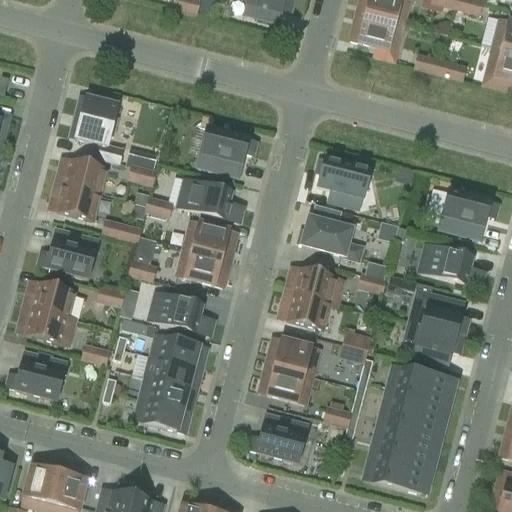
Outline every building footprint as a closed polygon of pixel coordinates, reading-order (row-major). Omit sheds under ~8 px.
[(174,0),(172,11),(196,17),(199,5),(200,0),(174,0)] [(292,0),(235,0),(235,2),(247,5),(244,17),(278,26),(281,14),(289,15),(292,0)] [(403,0),(369,0),(364,19),(402,29),(409,1),(403,0)] [(457,0),(431,0),(430,6),(454,12),(457,0)] [(466,2),(458,0),(457,0),(454,12),(478,18),(481,6),(466,2)] [(511,0),(498,0),(511,3),(511,7),(511,13),(511,0)] [(395,56),(402,29),(364,19),(361,32),(353,30),(349,44),(395,56)] [(493,51),(511,55),(511,27),(500,24),(493,51)] [(446,41),(434,38),(431,50),(443,53),(446,41)] [(511,55),(493,51),(486,78),(493,80),(491,92),(508,96),(511,85),(511,84),(511,55)] [(437,78),(440,66),(416,60),(413,72),(437,78)] [(440,66),(437,78),(461,84),(464,72),(440,66)] [(81,119),(75,143),(98,149),(95,161),(118,167),(121,153),(106,149),(109,139),(113,140),(117,122),(113,121),(116,109),(85,102),(84,106),(78,104),(75,118),(81,119)] [(0,140),(3,141),(8,120),(0,117),(0,140)] [(230,139),(243,142),(245,133),(232,130),(230,139)] [(230,139),(206,133),(200,157),(196,169),(212,173),(238,180),(244,157),(252,159),(255,146),(247,144),(247,143),(243,142),(230,139)] [(141,156),(137,172),(150,176),(155,159),(141,156)] [(369,175),(323,163),(323,165),(318,164),(315,177),(320,178),(316,191),(337,196),(334,207),(358,213),(361,202),(362,202),(369,175)] [(58,176),(55,188),(98,199),(105,174),(69,165),(65,178),(58,176)] [(154,177),(131,170),(128,182),(151,188),(154,177)] [(225,194),(227,187),(209,183),(207,189),(225,194)] [(184,184),(177,211),(238,226),(242,210),(227,206),(230,195),(225,194),(207,189),(184,184)] [(91,225),(98,199),(55,188),(52,200),(59,202),(56,215),(91,225)] [(439,228),(438,232),(479,243),(485,219),(493,221),(496,208),(488,206),(489,206),(447,195),(439,228)] [(171,209),(147,203),(144,214),(168,221),(171,209)] [(301,233),(297,248),(357,264),(360,252),(347,248),(352,230),(340,227),(343,216),(315,209),(312,223),(308,222),(305,234),(301,233)] [(190,225),(183,252),(221,262),(224,249),(232,251),(235,237),(190,225)] [(104,226),(101,237),(136,246),(139,235),(104,226)] [(393,247),(397,230),(380,226),(376,243),(393,247)] [(403,246),(406,234),(397,231),(394,244),(403,246)] [(49,258),(41,256),(38,268),(46,270),(46,271),(87,282),(93,258),(77,254),(81,241),(55,234),(49,258)] [(425,249),(418,276),(479,292),(483,276),(467,272),(470,261),(425,249)] [(213,291),(221,262),(183,252),(176,281),(213,291)] [(363,277),(382,282),(386,269),(367,264),(363,277)] [(152,284),(155,273),(131,266),(128,278),(152,284)] [(287,285),(284,297),(327,308),(327,309),(335,311),(342,285),(298,274),(295,287),(287,285)] [(360,279),(357,291),(381,297),(383,285),(360,279)] [(403,282),(401,292),(429,299),(431,290),(403,282)] [(26,299),(23,311),(66,322),(66,321),(73,297),(37,288),(33,301),(26,299)] [(99,293),(96,304),(120,310),(123,299),(99,293)] [(417,296),(409,326),(462,340),(467,323),(459,320),(462,308),(417,296)] [(155,297),(148,324),(209,340),(213,323),(198,319),(200,309),(155,297)] [(327,308),(284,297),(281,308),(289,310),(285,324),(321,333),(327,309),(327,308)] [(134,309),(122,307),(118,320),(130,323),(134,309)] [(74,323),(66,321),(66,322),(23,311),(20,323),(27,325),(24,338),(67,349),(74,323)] [(122,324),(120,335),(136,340),(139,328),(122,324)] [(458,357),(462,340),(409,326),(402,354),(447,365),(450,355),(458,357)] [(345,337),(342,349),(366,355),(369,343),(345,337)] [(155,339),(150,361),(192,372),(200,374),(206,353),(198,351),(198,350),(155,339)] [(118,340),(115,352),(123,354),(126,343),(118,340)] [(280,344),(273,371),(311,381),(318,354),(280,344)] [(363,366),(364,363),(366,355),(342,349),(339,360),(363,366)] [(81,362),(105,368),(108,357),(84,351),(81,362)] [(115,352),(112,363),(120,366),(123,354),(115,352)] [(65,367),(23,357),(17,380),(10,378),(6,391),(14,393),(55,404),(65,367)] [(144,381),(144,382),(187,393),(189,384),(197,386),(200,374),(192,372),(150,361),(144,381)] [(364,363),(363,366),(360,378),(368,380),(372,365),(364,363)] [(392,370),(363,483),(419,498),(449,385),(392,370)] [(304,408),(311,381),(273,371),(266,398),(304,408)] [(360,378),(356,392),(364,394),(368,380),(360,378)] [(107,382),(104,394),(112,396),(115,384),(107,382)] [(144,382),(139,403),(182,414),(182,413),(187,393),(144,382)] [(360,408),(364,394),(356,392),(352,406),(360,408)] [(112,396),(104,394),(101,405),(109,407),(112,396)] [(190,415),(182,413),(182,414),(139,403),(133,424),(176,435),(184,436),(190,415)] [(357,422),(360,408),(352,406),(349,418),(350,419),(349,420),(357,422)] [(323,424),(346,430),(347,430),(349,420),(350,419),(349,418),(326,412),(323,424)] [(255,456),(297,467),(306,430),(265,419),(259,443),(251,441),(248,453),(255,455),(255,456)] [(353,436),(357,422),(349,420),(347,430),(346,430),(345,434),(353,436)] [(329,429),(325,444),(339,447),(343,432),(329,429)] [(349,450),(353,436),(345,434),(342,448),(349,450)] [(511,463),(511,443),(511,448),(503,446),(499,460),(511,463)] [(346,464),(349,450),(342,448),(338,462),(346,464)] [(0,503),(3,504),(11,470),(0,467),(0,461),(0,459),(0,503)] [(342,478),(346,464),(338,462),(334,476),(342,478)] [(21,508),(34,511),(48,511),(58,478),(45,475),(47,467),(33,463),(21,508)] [(71,481),(58,478),(48,511),(77,511),(87,477),(73,473),(71,481)] [(493,499),(490,511),(491,511),(511,511),(511,478),(507,478),(501,501),(493,499)] [(97,511),(128,511),(134,493),(117,489),(115,497),(102,494),(97,511)] [(151,498),(134,493),(128,511),(160,511),(162,509),(149,506),(151,498)] [(180,511),(195,511),(197,506),(183,502),(180,511)]
